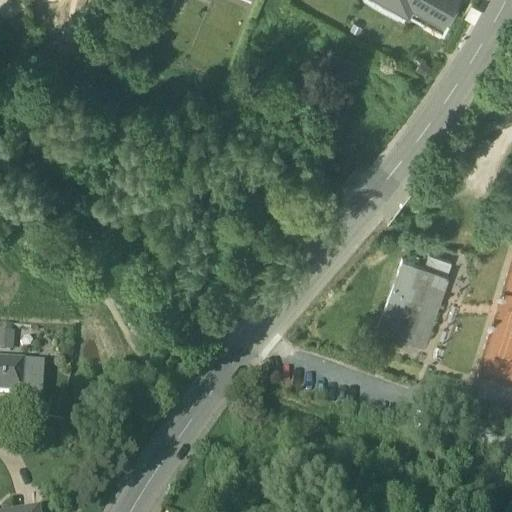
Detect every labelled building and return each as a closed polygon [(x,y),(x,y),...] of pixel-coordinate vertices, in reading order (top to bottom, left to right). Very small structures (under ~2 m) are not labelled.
[(384,0),(401,10),(404,5),(423,15),(426,10),(444,20),(455,0),(384,0)] [(426,10),(423,15),(441,25),(444,20),(426,10)] [(422,263),(448,273),(452,261),(426,252),(422,263)] [(383,309),(394,313),(412,262),(401,258),(383,309)] [(447,275),(412,262),(394,313),(387,332),(411,340),(426,297),(438,301),(447,275)] [(426,297),(411,340),(423,344),(438,301),(426,297)] [(394,313),(383,309),(376,328),(387,332),(394,313)] [(0,394),(19,395),(21,395),(23,363),(0,362),(0,394)] [(41,364),(23,363),(21,395),(19,395),(19,399),(39,400),(41,364)] [(31,427),(68,428),(69,402),(47,402),(46,417),(32,416),(31,427)]
